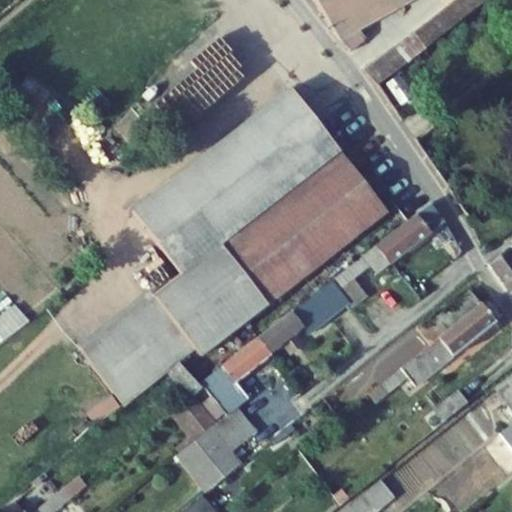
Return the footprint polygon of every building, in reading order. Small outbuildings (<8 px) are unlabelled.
[(313,0),(334,34),(350,52),(365,39),(353,23),(395,0),(313,0)] [(457,0),(395,48),(364,71),(376,85),(426,50),(487,0),(457,0)] [(388,213),(290,88),(131,212),(181,274),(153,295),(197,351),(202,358),(268,306),(358,236),(388,213)] [(356,170),(366,162),(356,148),(345,156),(356,170)] [(350,304),(353,308),(368,297),(353,279),(370,266),(378,275),(431,234),(431,233),(445,221),(440,214),(432,202),(408,221),(376,246),(376,247),(332,281),(350,304)] [(358,236),(268,306),(280,321),(369,251),(358,236)] [(511,255),(508,250),(489,265),(511,296),(511,294),(511,255)] [(332,281),(316,294),(333,317),(350,304),(332,281)] [(481,304),(470,291),(420,332),(430,345),(481,304)] [(257,339),(270,355),(283,345),(289,354),(301,344),(295,336),(304,328),(309,335),(333,317),(316,294),(257,339)] [(197,351),(153,295),(82,352),(111,390),(126,409),(173,371),(181,364),(197,351)] [(407,377),(416,388),(495,323),(481,304),(430,345),(380,386),(387,394),(407,377)] [(257,339),(200,384),(222,411),(244,393),(235,382),(270,355),(257,339)] [(199,384),(181,364),(173,371),(195,395),(203,388),(199,384)] [(511,409),(511,375),(496,389),(511,409)] [(211,427),(226,415),(222,411),(203,388),(195,395),(171,416),(189,438),(193,443),(211,427)] [(458,391),(435,409),(445,422),(468,404),(458,391)] [(270,441),(260,428),(256,432),(236,407),(248,398),(244,393),(222,411),(226,415),(211,427),(241,464),(270,441)] [(178,455),(179,456),(207,491),(241,464),(211,427),(193,443),(180,453),(178,455)] [(189,438),(176,448),(180,453),(193,443),(189,438)] [(34,483),(37,487),(49,478),(45,473),(34,483)] [(63,490),(70,500),(73,497),(87,486),(79,477),(63,490)] [(354,511),(376,511),(394,497),(381,481),(350,506),(354,511)] [(73,497),(78,502),(94,488),(90,483),(87,486),(73,497)] [(35,511),(24,511),(23,511),(0,511),(55,511),(70,500),(63,490),(35,511)]
